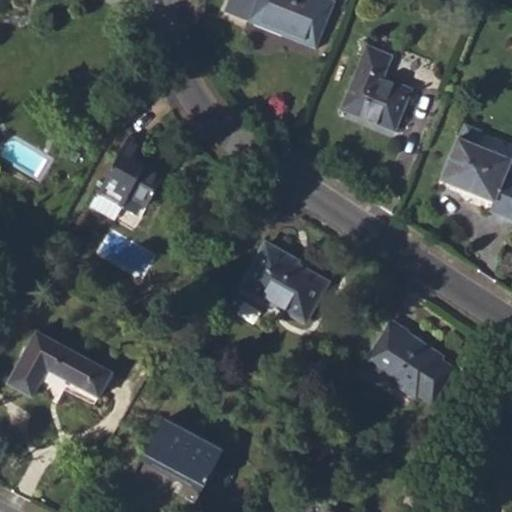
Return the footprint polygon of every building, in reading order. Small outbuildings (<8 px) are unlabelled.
[(256,0),(248,20),(315,48),(334,0),(332,0),(256,0)] [(342,108),(395,130),(412,90),(384,78),(392,56),(367,46),(342,108)] [(96,193),(122,209),(128,198),(130,194),(148,204),(166,173),(137,155),(144,142),(130,134),(96,193)] [(445,173),(467,182),(466,187),(495,199),(491,208),(511,216),(511,172),(507,169),(511,157),(460,136),(445,173)] [(443,177),(466,187),(467,182),(445,173),(443,177)] [(96,193),(89,205),(115,220),(122,209),(96,193)] [(128,198),(146,209),(148,204),(130,194),(128,198)] [(242,285),(306,321),(328,281),(298,263),(299,261),(267,242),(242,285)] [(365,362),(417,396),(418,394),(432,403),(455,367),(441,357),(443,355),(392,321),(365,362)] [(37,331),(10,381),(33,394),(48,368),(99,395),(112,372),(37,331)] [(144,457),(204,488),(223,450),(163,418),(144,457)] [(426,491),(413,483),(407,494),(420,502),(426,491)]
